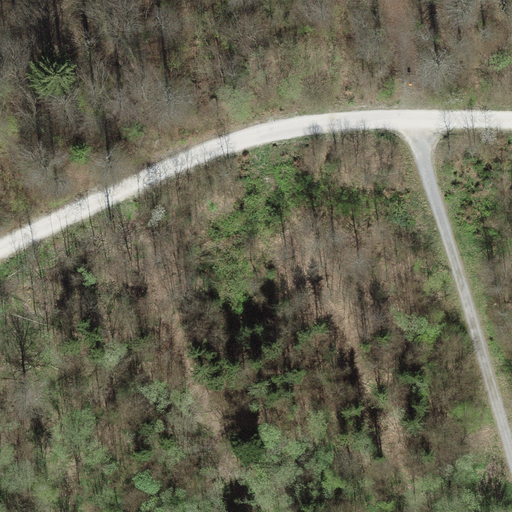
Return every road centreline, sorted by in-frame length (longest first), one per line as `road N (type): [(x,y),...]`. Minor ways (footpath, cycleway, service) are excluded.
road 1 (track): [(0,251),(231,140),(308,122),(511,122)]
road 2 (track): [(511,459),(417,121)]
